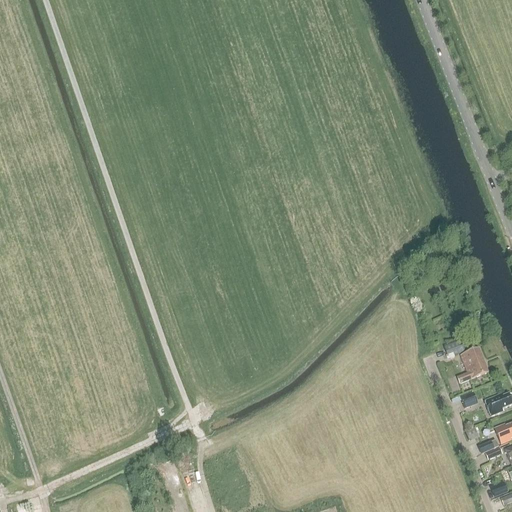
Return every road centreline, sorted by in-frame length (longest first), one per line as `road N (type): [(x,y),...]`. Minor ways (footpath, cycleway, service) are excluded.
road 1 (secondary): [(511,231),(421,0)]
road 2 (residential): [(490,511),(427,358)]
road 3 (unknown): [(182,429),(39,494)]
